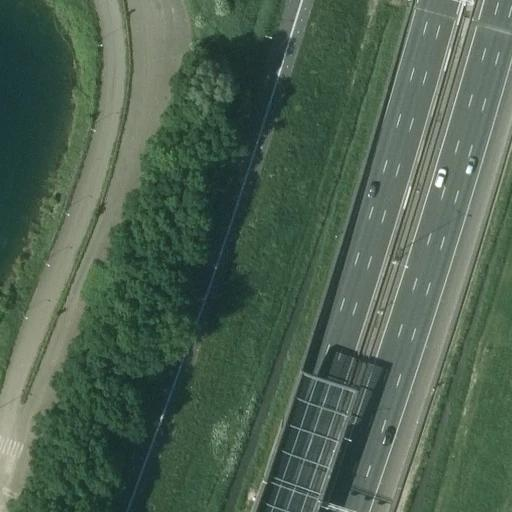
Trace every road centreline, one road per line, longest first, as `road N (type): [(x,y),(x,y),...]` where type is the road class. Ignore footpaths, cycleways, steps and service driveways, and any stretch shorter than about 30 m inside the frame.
road 1 (unclassified): [(117,511),(295,0)]
road 2 (motorway): [(354,511),(455,204),(511,0)]
road 3 (motorway): [(437,0),(281,511)]
